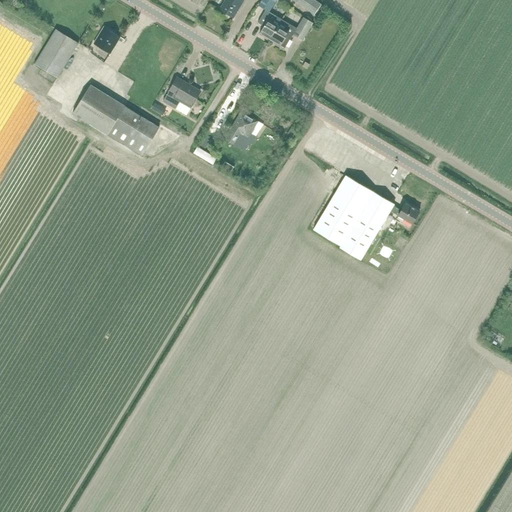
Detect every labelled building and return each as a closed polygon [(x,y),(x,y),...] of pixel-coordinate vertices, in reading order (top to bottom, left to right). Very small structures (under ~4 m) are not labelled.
[(233,18),(243,0),(225,0),(220,10),(233,18)] [(262,0),(259,6),(266,10),(271,13),(278,0),(262,0)] [(321,4),(314,0),(292,0),(314,14),(321,4)] [(279,25),(282,19),(271,13),(266,10),(258,23),(264,26),(259,34),(270,40),(279,25)] [(301,20),(304,15),(297,10),(294,16),(301,20)] [(288,23),(282,19),(279,25),(270,40),(280,47),(281,46),(285,48),(293,35),(303,40),(313,23),(303,17),(297,28),(288,23)] [(110,54),(121,37),(104,27),(94,44),(110,54)] [(41,68),(52,75),(58,78),(79,43),(56,29),(34,64),(41,68)] [(194,88),(184,81),(182,84),(176,80),(169,92),(163,102),(187,116),(199,94),(192,90),(194,88)] [(103,133),(121,103),(90,84),(73,114),(103,133)] [(165,109),(155,102),(151,108),(162,115),(165,109)] [(142,156),(160,127),(121,103),(103,133),(142,156)] [(248,138),(259,120),(241,109),(223,139),(234,146),(240,135),(242,136),(243,135),(248,138)] [(291,137),(295,130),(291,128),(287,135),(291,137)] [(206,134),(200,146),(205,148),(211,137),(206,134)] [(234,167),(226,162),(222,167),(231,172),(234,167)] [(401,210),(393,206),(394,204),(345,176),(313,230),(362,259),(390,211),(412,224),(420,211),(405,203),(401,210)]
